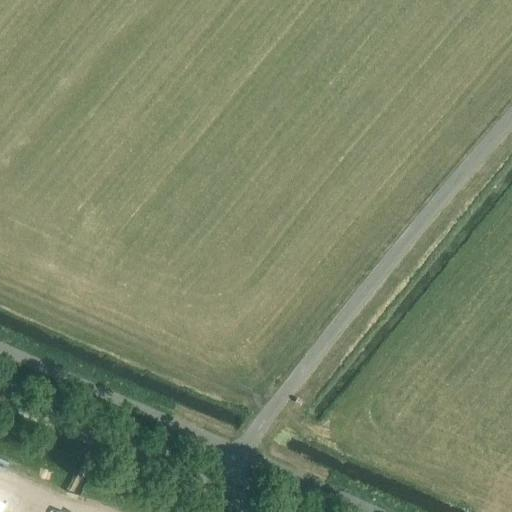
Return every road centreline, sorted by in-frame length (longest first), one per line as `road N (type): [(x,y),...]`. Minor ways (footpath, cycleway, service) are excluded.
road 1 (unclassified): [(214,495),(511,131)]
road 2 (secondary): [(214,495),(0,398)]
